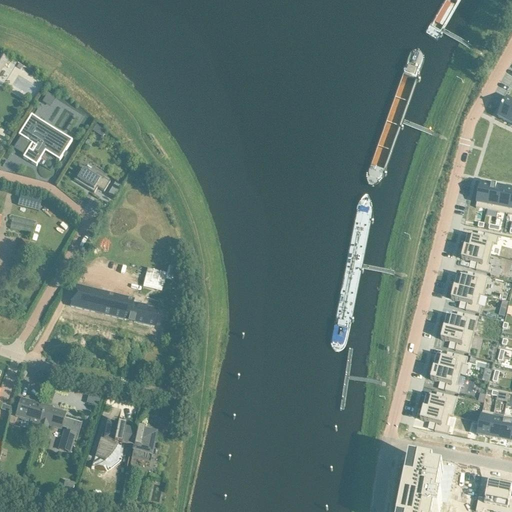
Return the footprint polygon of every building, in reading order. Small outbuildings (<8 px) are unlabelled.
[(511,102),(507,100),(498,118),(509,124),(511,117),(511,102)] [(70,140),(33,117),(31,116),(18,136),(21,138),(13,149),(24,156),(23,158),(36,167),(37,165),(40,160),(39,159),(44,149),(53,155),(55,152),(60,155),(64,150),(66,151),(72,141),(70,140)] [(80,166),(71,180),(92,193),(95,187),(102,191),(108,182),(94,173),(93,175),(80,166)] [(478,198),(476,209),(487,212),(492,187),(481,185),(480,191),(478,191),(476,198),(478,198)] [(492,187),(487,212),(498,214),(503,189),(492,187)] [(113,188),(108,195),(113,198),(118,191),(113,188)] [(511,191),(503,189),(498,214),(508,216),(511,198),(511,191)] [(20,197),(17,208),(38,214),(41,202),(20,197)] [(33,235),(37,222),(13,216),(10,229),(33,235)] [(468,238),(465,249),(491,256),(494,245),(497,246),(499,239),(485,235),(484,242),(468,238)] [(31,243),(21,240),(14,262),(24,265),(31,243)] [(465,249),(462,261),(478,265),(476,272),(490,275),(492,268),(488,267),(491,256),(465,249)] [(458,278),(455,290),(481,296),(481,297),(484,298),(489,279),(475,276),(473,282),(458,278)] [(154,327),(158,312),(142,308),(143,303),(75,287),(70,307),(154,327)] [(455,290),(452,301),(467,305),(466,312),(479,315),(481,308),(478,307),(481,297),(481,296),(455,290)] [(447,318),(444,330),(474,337),(478,319),(465,316),(463,322),(447,318)] [(444,330),(441,341),(457,345),(455,352),(469,356),(474,337),(444,330)] [(437,358),(434,370),(460,377),(463,366),(466,367),(468,359),(454,356),(453,362),(437,358)] [(434,370),(431,382),(447,386),(445,392),(459,396),(461,389),(457,388),(460,377),(434,370)] [(427,399),(424,410),(450,417),(453,418),(458,400),(444,396),(442,403),(427,399)] [(20,398),(15,416),(25,419),(31,421),(40,424),(45,406),(20,398)] [(1,410),(9,413),(11,408),(3,405),(1,410)] [(40,424),(36,434),(46,437),(49,426),(52,427),(61,430),(62,428),(67,430),(67,432),(75,434),(73,440),(74,440),(74,441),(77,442),(83,424),(65,419),(66,414),(50,409),(51,407),(45,406),(40,424)] [(424,410),(421,422),(437,426),(435,432),(449,436),(450,429),(447,428),(450,417),(424,410)] [(483,413),(478,437),(489,439),(493,419),(493,420),(494,415),(483,413)] [(504,422),(500,441),(510,443),(511,434),(511,418),(504,417),(503,421),(504,422)] [(493,419),(489,439),(500,441),(504,422),(503,421),(493,420),(493,419)] [(131,447),(134,432),(125,430),(125,427),(118,425),(117,427),(107,425),(105,433),(103,433),(102,432),(95,458),(96,456),(107,459),(105,461),(108,459),(111,456),(114,453),(116,449),(118,446),(121,446),(121,445),(131,447)] [(150,464),(156,435),(144,432),(144,431),(137,429),(137,433),(134,432),(131,447),(134,448),(131,460),(150,464)] [(64,431),(59,449),(61,449),(70,452),(74,441),(74,440),(73,440),(75,434),(67,432),(64,431)] [(410,462),(400,511),(439,511),(440,511),(440,510),(441,510),(441,509),(440,509),(440,507),(441,508),(441,506),(441,505),(442,505),(442,504),(441,504),(442,502),(446,502),(448,491),(446,490),(449,475),(448,475),(443,474),(444,473),(433,471),(434,468),(434,467),(410,462)] [(479,499),(476,511),(484,511),(490,511),(495,511),(501,487),(489,484),(486,500),(479,499)] [(55,487),(52,497),(68,502),(71,492),(62,490),(55,487)] [(511,488),(501,487),(495,511),(511,511),(511,505),(509,505),(511,491),(511,488)]
